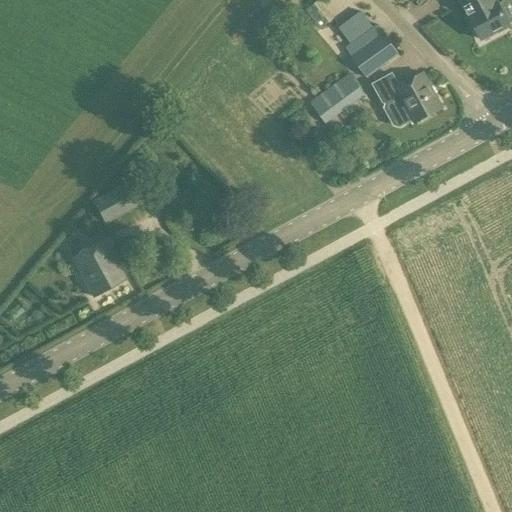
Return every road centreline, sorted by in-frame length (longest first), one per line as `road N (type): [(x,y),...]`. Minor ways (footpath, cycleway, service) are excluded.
road 1 (tertiary): [(0,390),(486,127)]
road 2 (track): [(493,511),(358,196)]
road 3 (unclassified): [(486,127),(470,94),(380,0)]
